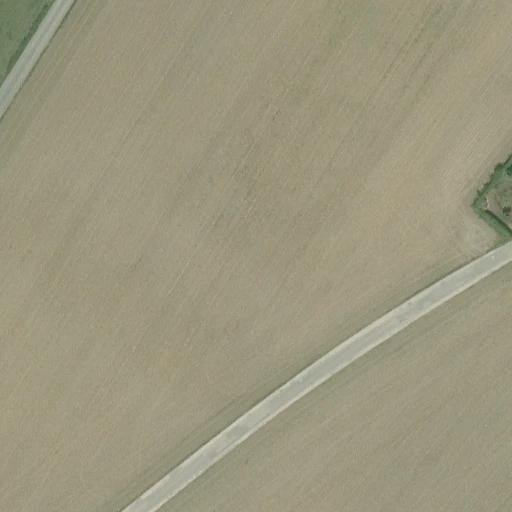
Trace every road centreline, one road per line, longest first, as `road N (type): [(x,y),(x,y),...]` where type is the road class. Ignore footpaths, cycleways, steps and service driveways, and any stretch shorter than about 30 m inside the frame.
road 1 (unclassified): [(122,511),(201,444),(511,259)]
road 2 (unclassified): [(74,0),(0,116)]
